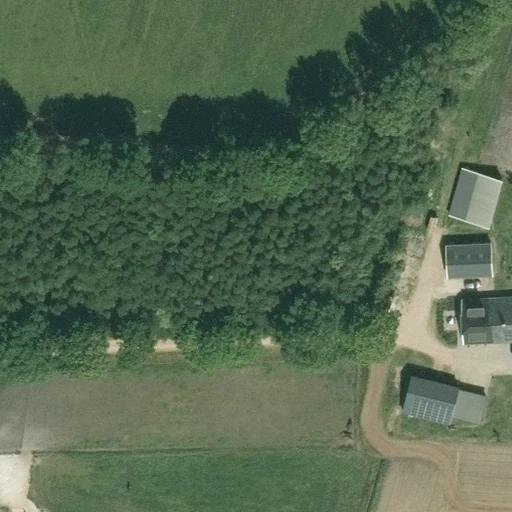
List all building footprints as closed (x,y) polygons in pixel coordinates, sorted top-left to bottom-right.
[(468,208),(487,215),(501,173),(482,167),(468,208)] [(490,275),(490,246),(445,246),(445,274),(490,275)] [(462,343),(511,341),(511,297),(461,300),(462,343)] [(451,415),(452,380),(408,378),(406,413),(451,415)] [(470,409),(471,384),(458,383),(457,408),(470,409)]
